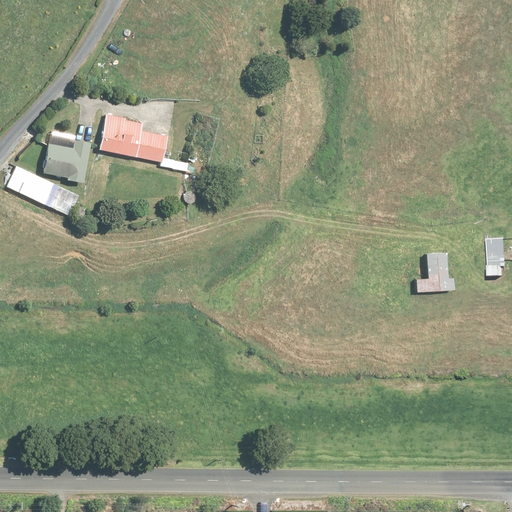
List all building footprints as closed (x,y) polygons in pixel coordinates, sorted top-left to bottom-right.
[(140,123),(103,116),(97,150),(158,162),(163,137),(139,132),(140,123)] [(88,145),(60,138),(58,147),(45,144),(38,172),(78,183),(88,145)] [(184,164),(160,159),(159,167),(183,172),(184,164)] [(77,196),(15,167),(5,188),(68,217),(77,196)] [(504,240),(487,241),(489,278),(506,276),(504,240)] [(445,254),(421,256),(422,263),(424,263),(425,280),(412,281),(413,293),(451,290),(450,279),(447,279),(445,254)]
